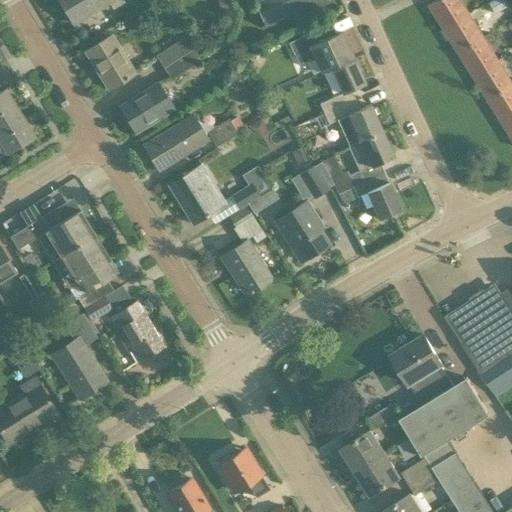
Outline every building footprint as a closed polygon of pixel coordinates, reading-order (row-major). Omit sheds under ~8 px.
[(58,0),(73,23),(108,1),(113,8),(124,1),(122,0),(58,0)] [(228,0),(218,0),(221,11),(230,8),(228,0)] [(261,0),(255,3),(265,24),(309,4),(312,9),(327,2),(326,0),(261,0)] [(460,0),(436,0),(418,11),(432,35),(469,13),(460,0)] [(502,0),(493,0),(498,9),(505,5),(502,0)] [(469,13),(432,35),(446,58),(483,36),(469,13)] [(330,68),(331,70),(352,60),(341,35),(325,42),(319,28),(288,42),(298,64),(313,57),(320,72),(330,68)] [(85,50),(109,89),(134,73),(111,35),(85,50)] [(156,55),(163,67),(193,48),(186,36),(156,55)] [(483,36),(446,58),(460,81),(496,59),(483,36)] [(201,60),(193,48),(163,67),(171,79),(201,60)] [(496,59),(460,81),(474,104),(510,81),(496,59)] [(320,104),(325,115),(355,100),(351,92),(364,86),(352,60),(331,70),(342,95),(320,104)] [(511,84),(510,81),(474,104),(487,127),(511,111),(511,84)] [(157,83),(119,106),(135,132),(173,109),(157,83)] [(5,88),(0,90),(0,123),(19,111),(5,88)] [(355,100),(325,115),(329,123),(337,119),(348,145),(358,141),(359,143),(382,133),(370,107),(360,111),(355,100)] [(19,111),(0,123),(0,142),(6,153),(34,135),(19,111)] [(511,111),(487,127),(502,150),(511,144),(511,111)] [(192,116),(144,145),(158,169),(207,139),(192,116)] [(236,132),(244,127),(237,117),(229,122),(228,119),(206,132),(215,146),(236,132)] [(370,167),(349,177),(353,187),(382,174),(378,166),(393,159),(382,133),(359,143),(370,167)] [(301,148),(292,152),(297,164),(306,160),(301,148)] [(209,214),(207,212),(223,202),(200,165),(168,185),(193,224),(209,214)] [(247,204),(256,198),(271,189),(256,165),(241,175),(247,184),(230,195),(239,209),(247,204)] [(313,165),(299,174),(314,198),(328,189),(313,165)] [(331,178),(338,194),(353,187),(349,177),(346,172),(331,178)] [(353,187),(357,195),(357,196),(366,192),(378,219),(401,208),(389,182),(386,183),(382,174),(353,187)] [(275,221),(300,260),(327,243),(314,222),(318,220),(306,202),(275,221)] [(228,217),(235,230),(254,218),(246,205),(228,217)] [(60,256),(95,234),(80,211),(62,222),(55,209),(10,237),(17,249),(45,232),(60,256)] [(82,307),(83,306),(103,293),(111,288),(106,279),(118,272),(95,234),(60,256),(52,261),(75,299),(76,297),(82,307)] [(247,240),(243,243),(221,256),(245,295),(271,279),(247,240)] [(0,247),(0,280),(15,271),(0,247)] [(18,277),(32,299),(43,292),(29,270),(18,277)] [(511,386),(511,286),(502,293),(501,291),(448,324),(461,344),(494,398),(511,386)] [(111,305),(103,293),(83,306),(91,318),(111,305)] [(159,354),(158,348),(163,345),(136,301),(109,317),(128,349),(134,346),(141,358),(146,355),(151,358),(159,354)] [(63,325),(74,341),(52,354),(79,397),(107,380),(85,345),(97,337),(82,313),(63,325)] [(400,420),(422,456),(447,440),(489,414),(466,377),(453,385),(424,338),(392,358),(409,386),(410,386),(421,404),(399,416),(401,419),(400,420)] [(26,348),(12,357),(22,374),(37,365),(26,348)] [(26,392),(0,408),(0,429),(7,443),(56,412),(35,378),(22,386),(26,392)] [(392,404),(366,420),(373,431),(398,415),(392,404)] [(341,449),(356,472),(384,454),(370,431),(341,449)] [(424,455),(425,457),(430,464),(454,449),(447,440),(422,456),(424,455)] [(269,488),(245,449),(218,465),(235,492),(248,484),(256,497),(269,488)] [(454,449),(430,464),(432,468),(436,474),(460,459),(454,449)] [(398,477),(384,454),(356,472),(370,495),(398,477)] [(400,472),(408,484),(432,468),(430,464),(425,457),(400,472)] [(460,459),(436,474),(440,480),(442,484),(466,469),(460,459)] [(432,468),(408,484),(415,496),(440,480),(436,474),(432,468)] [(442,484),(448,494),(472,478),(466,469),(442,484)] [(472,478),(448,494),(454,503),(478,488),(472,478)] [(211,511),(209,509),(191,479),(168,492),(179,511),(211,511)] [(454,503),(459,511),(461,511),(485,498),(478,488),(454,503)] [(381,511),(420,511),(410,495),(381,511)] [(483,511),(491,507),(485,498),(461,511),(483,511)]
